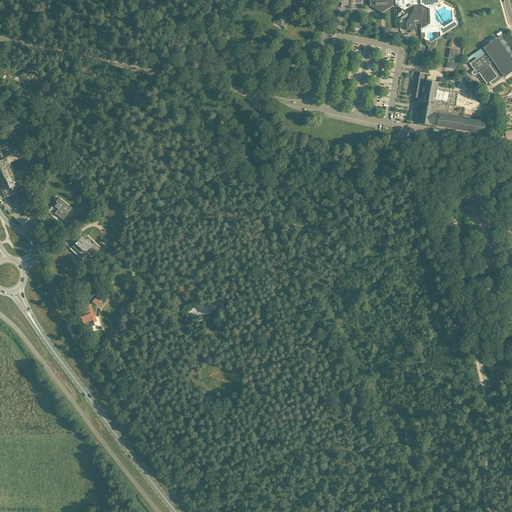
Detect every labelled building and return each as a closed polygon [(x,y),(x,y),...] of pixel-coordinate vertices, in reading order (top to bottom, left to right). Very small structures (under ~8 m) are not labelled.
[(369,0),(370,6),(382,13),(394,5),(393,0),(395,0),(396,5),(405,10),(413,5),(414,7),(414,9),(406,23),(406,30),(417,30),(417,24),(421,23),(421,32),(441,32),(441,35),(448,31),(457,25),(457,21),(454,19),(452,20),(444,26),(436,21),(435,12),(435,5),(437,4),(439,2),(439,0),(369,0)] [(281,11),(274,21),(285,28),(290,20),(288,19),(288,18),(289,16),(281,11)] [(511,52),(501,36),(483,48),(467,59),(474,70),(471,72),(473,75),(476,75),(478,74),(486,85),(489,83),(492,86),(511,71),(511,52)] [(459,50),(450,49),(449,58),(455,59),(455,56),(458,56),(459,50)] [(448,59),(447,68),(456,69),(457,63),(454,63),(454,60),(448,59)] [(40,77),(35,72),(33,74),(27,68),(21,75),(20,76),(24,80),(23,81),(25,83),(29,87),(40,77)] [(419,97),(423,73),(416,72),(412,96),(419,97)] [(439,82),(433,81),(427,80),(427,79),(431,79),(433,81),(436,79),(434,76),(432,77),(428,77),(428,74),(423,73),(419,97),(420,98),(424,98),(419,122),(483,133),(483,130),(485,131),(485,126),(484,126),(485,122),(480,121),(434,113),(439,84),(439,82)] [(14,123),(16,129),(18,133),(20,133),(21,135),(29,132),(25,121),(24,119),(14,123)] [(9,139),(14,137),(17,136),(16,134),(18,133),(16,129),(14,123),(5,126),(7,132),(9,139)] [(20,190),(21,185),(23,174),(26,173),(24,170),(15,149),(12,150),(9,143),(0,146),(0,176),(1,180),(0,181),(0,184),(5,196),(8,197),(16,194),(17,191),(20,190)] [(15,149),(24,170),(30,168),(20,146),(15,149)] [(502,182),(495,181),(494,190),(501,191),(502,182)] [(63,220),(64,219),(72,208),(59,198),(56,202),(57,203),(55,206),(58,209),(55,213),(63,220)] [(101,247),(97,244),(92,240),(87,235),(85,238),(81,234),(74,242),(76,243),(70,249),(82,260),(88,254),(91,257),(101,247)] [(92,301),(98,305),(104,297),(109,301),(111,298),(107,294),(107,293),(105,292),(102,289),(99,292),(92,301)] [(210,303),(212,311),(224,308),(222,300),(210,303)] [(93,313),(92,309),(90,304),(82,307),(85,316),(81,317),(83,323),(84,323),(85,326),(88,325),(89,327),(95,325),(94,323),(92,317),(95,316),(93,313)] [(490,375),(496,373),(503,371),(502,367),(500,362),(487,367),(490,375)]
